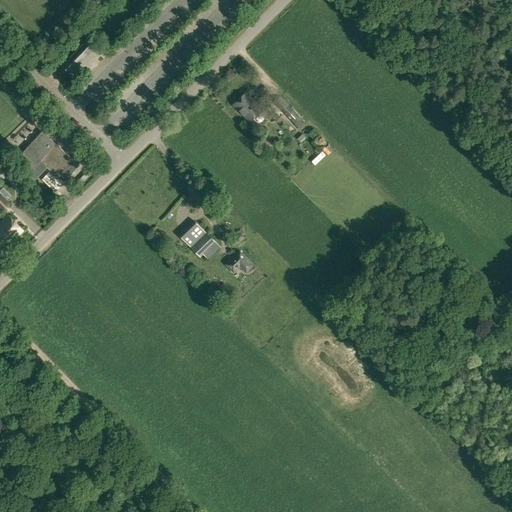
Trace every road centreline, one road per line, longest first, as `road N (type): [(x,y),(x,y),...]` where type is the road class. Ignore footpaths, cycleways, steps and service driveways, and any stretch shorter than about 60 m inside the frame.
road 1 (unclassified): [(123,159),(285,0)]
road 2 (unclassified): [(0,281),(123,159)]
road 3 (unclassified): [(123,159),(0,38)]
